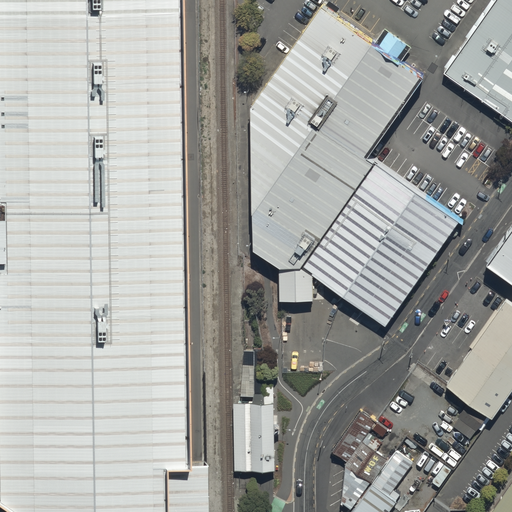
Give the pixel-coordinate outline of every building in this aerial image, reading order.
[(0,0),(0,501),(14,511),(163,511),(162,462),(186,462),(176,0),(0,0)] [(420,68),(323,0),(322,0),(253,101),(256,243),(281,260),(301,259),(373,156),(363,149),(420,68)] [(511,0),(494,0),(446,69),(511,114),(511,0)] [(456,217),(376,162),(305,264),(306,264),(316,271),(386,319),(456,217)] [(511,228),(491,259),(511,272),(511,228)] [(305,264),(283,264),(283,295),(316,294),(316,271),(306,264),(305,264)] [(511,386),(511,299),(504,295),(449,375),(497,408),(511,386)] [(274,399),(234,400),(236,465),(275,465),(274,399)] [(333,445),(349,456),(347,460),(342,498),(353,506),(390,455),(377,446),(390,428),(362,407),(333,445)] [(424,432),(414,425),(408,433),(424,445),(429,438),(423,433),(424,432)] [(414,459),(397,447),(350,511),(386,511),(400,493),(393,488),(414,459)] [(186,462),(162,462),(163,511),(206,511),(205,461),(186,462)] [(511,511),(511,474),(485,511),(511,511)]
